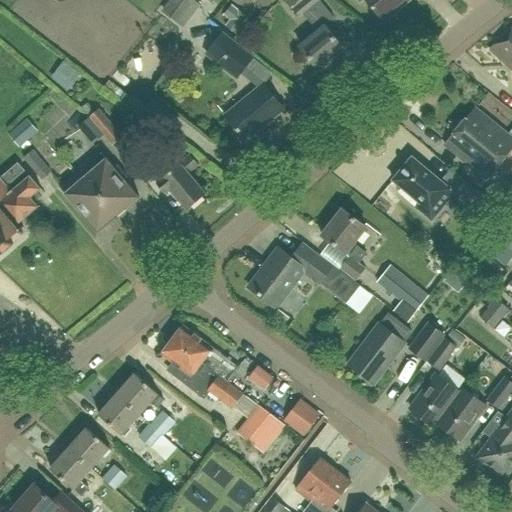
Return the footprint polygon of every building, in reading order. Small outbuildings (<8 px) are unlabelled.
[(172,0),(165,12),(175,19),(188,0),(172,0)] [(190,0),(175,21),(188,30),(206,5),(198,0),(190,0)] [(319,1),(318,0),(285,0),(299,17),(303,14),(318,32),(299,47),(319,70),(344,50),(321,22),(330,15),(319,1)] [(360,0),(364,0),(380,19),(403,0),(357,0),(359,1),(360,0)] [(3,9),(0,13),(0,29),(10,37),(21,22),(3,9)] [(203,49),(242,80),(260,57),(222,26),(203,49)] [(511,29),(489,52),(511,70),(511,29)] [(78,67),(66,80),(75,88),(87,75),(78,67)] [(225,115),(246,140),(284,109),(263,84),(244,100),(236,91),(218,106),(225,115)] [(511,121),(511,105),(493,93),(486,104),(511,121)] [(511,146),(511,139),(475,108),(445,145),(485,179),(511,146)] [(103,109),(84,128),(99,144),(108,135),(118,146),(128,136),(103,109)] [(26,148),(44,131),(38,124),(19,141),(26,148)] [(31,157),(46,176),(54,170),(40,151),(31,157)] [(113,168),(101,153),(60,189),(97,233),(139,198),(124,180),(127,177),(117,166),(113,168)] [(198,165),(189,155),(156,184),(165,195),(169,191),(186,211),(206,194),(188,174),(198,165)] [(416,209),(431,221),(444,204),(452,211),(462,200),(478,214),(488,202),(451,170),(441,182),(411,158),(392,180),(420,204),(416,209)] [(350,162),(344,172),(358,180),(364,170),(350,162)] [(0,255),(13,245),(9,240),(17,232),(21,235),(22,234),(19,231),(23,228),(21,226),(17,229),(15,226),(34,209),(29,199),(39,189),(18,164),(2,177),(2,176),(0,177),(0,255)] [(511,187),(496,207),(511,220),(511,187)] [(365,228),(342,210),(339,213),(337,211),(331,220),(332,222),(321,236),(350,257),(340,270),(356,282),(365,270),(359,265),(367,254),(353,243),(365,228)] [(303,243),(291,259),(278,249),(248,288),(276,309),(303,272),(319,284),(321,281),(347,301),(359,285),(303,243)] [(429,296),(392,266),(379,282),(402,301),(394,312),(407,323),(429,296)] [(511,310),(488,292),(473,311),(495,329),(511,310)] [(413,333),(387,313),(348,364),(374,384),(413,333)] [(445,335),(431,323),(410,350),(425,362),(445,335)] [(183,326),(172,340),(219,376),(227,382),(238,369),(212,349),(183,326)] [(456,347),(445,338),(426,362),(438,371),(456,347)] [(219,377),(219,376),(172,340),(161,355),(175,365),(169,372),(204,398),(209,391),(231,408),(242,394),(219,377)] [(253,381),(272,390),(279,375),(260,366),(253,381)] [(117,395),(140,415),(158,394),(134,374),(117,395)] [(433,427),(461,389),(461,388),(458,392),(435,375),(410,409),(433,427)] [(499,410),(511,393),(511,382),(506,377),(487,401),(499,410)] [(485,407),(461,389),(433,427),(434,427),(437,423),(460,440),(485,407)] [(511,393),(499,410),(500,411),(511,396),(511,395),(511,393)] [(122,436),(140,415),(117,395),(99,416),(122,436)] [(308,437),(327,414),(307,398),(288,420),(308,437)] [(511,410),(476,458),(504,479),(511,467),(511,410)] [(163,412),(150,425),(163,436),(175,423),(163,412)] [(150,425),(139,437),(151,449),(163,436),(150,425)] [(87,428),(69,449),(91,469),(110,449),(87,428)] [(195,428),(182,440),(197,455),(209,443),(195,428)] [(73,490),(91,469),(69,449),(50,469),(73,490)] [(311,502),(336,471),(320,459),(296,490),(311,502)] [(115,466),(102,479),(114,490),(127,476),(115,466)] [(336,471),(311,502),(323,511),(329,511),(352,483),(336,471)] [(51,511),(58,505),(37,486),(14,510),(16,511),(51,511)] [(289,511),(273,500),(263,511),(289,511)] [(128,511),(120,502),(111,511),(112,511),(128,511)]
